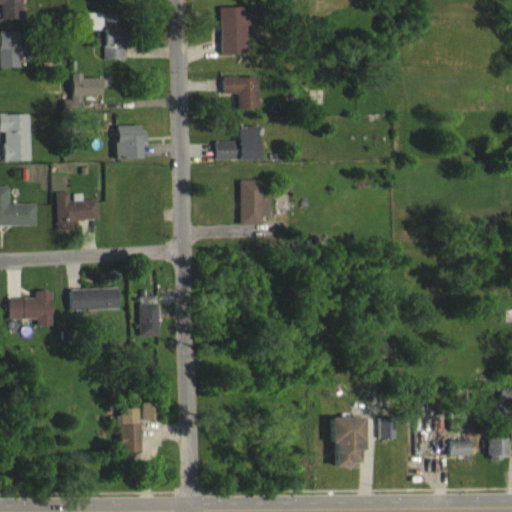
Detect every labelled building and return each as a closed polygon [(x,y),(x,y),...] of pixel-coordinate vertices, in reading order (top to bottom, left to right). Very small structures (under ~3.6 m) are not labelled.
[(0,0),(0,28),(20,28),(19,0),(0,0)] [(216,64),(243,63),(242,34),(246,34),(246,16),(216,16),(216,64)] [(80,39),(98,39),(99,23),(81,22),(80,39)] [(92,55),(100,55),(100,68),(121,69),(121,24),(100,24),(100,42),(93,42),(92,55)] [(15,40),(0,40),(0,76),(17,77),(17,65),(25,65),(25,53),(16,53),(15,40)] [(98,87),(77,87),(77,83),(67,83),(67,109),(60,109),(60,120),(78,119),(78,105),(98,104),(98,87)] [(233,118),(254,118),(254,86),(218,86),(219,103),(233,103),(233,118)] [(0,170),(26,170),(25,123),(0,123),(0,170)] [(140,134),(111,135),(112,169),(138,168),(137,152),(140,152),(140,134)] [(211,151),(211,169),(255,169),(254,136),(235,136),(235,151),(211,151)] [(258,233),(258,226),(266,225),(266,208),(257,208),(257,189),(235,190),(236,234),(258,233)] [(31,213),(5,213),(5,195),(0,195),(0,234),(32,234),(31,213)] [(94,229),(93,209),(65,210),(65,201),(52,201),(53,239),(73,238),(73,229),(94,229)] [(114,318),(114,297),(66,299),(67,320),(114,318)] [(33,327),(33,335),(48,335),(47,300),(31,300),(31,307),(4,308),(4,328),(33,327)] [(137,346),(156,345),(155,305),(136,306),(137,346)] [(386,367),(387,351),(365,351),(365,366),(386,367)] [(155,412),(138,412),(138,429),(154,429),(155,412)] [(136,417),(116,418),(117,468),(137,467),(136,417)] [(447,440),(462,440),(461,417),(446,417),(447,440)] [(329,477),(355,476),(355,459),(360,459),(359,426),(328,427),(329,477)] [(390,427),(375,427),(375,448),(391,448),(390,427)] [(485,441),(485,468),(504,468),(504,440),(485,441)] [(467,465),(467,451),(444,450),(444,464),(467,465)]
